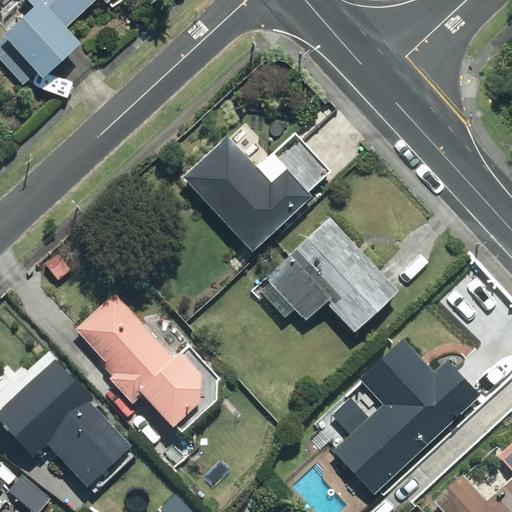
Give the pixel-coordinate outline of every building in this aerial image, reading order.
[(67,46),(56,33),(91,0),(95,0),(99,4),(103,0),(20,0),(27,8),(0,32),(0,59),(24,85),(67,46)] [(239,255),(300,197),(231,126),(170,184),(239,255)] [(317,227),(260,280),(319,345),(377,292),(317,227)] [(77,331),(154,421),(191,390),(114,300),(77,331)] [(372,492),(463,393),(399,330),(357,372),(378,393),(326,450),(372,492)] [(0,434),(24,461),(40,447),(78,489),(125,447),(50,363),(0,407),(0,434)] [(511,511),(511,433),(484,453),(503,481),(476,505),(453,478),(425,500),(434,511),(511,511)] [(23,476),(6,493),(23,511),(38,511),(48,502),(23,476)] [(426,511),(419,503),(409,511),(426,511)]
